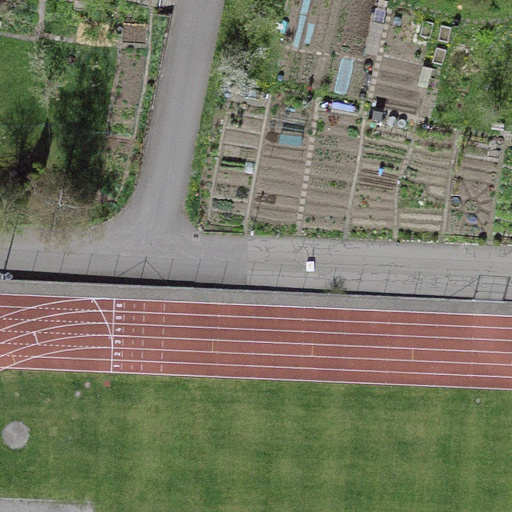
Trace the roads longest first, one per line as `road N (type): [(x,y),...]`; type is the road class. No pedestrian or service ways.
road 1 (residential): [(158,252),(511,271)]
road 2 (residential): [(205,0),(158,252)]
road 3 (residential): [(158,252),(0,248)]
